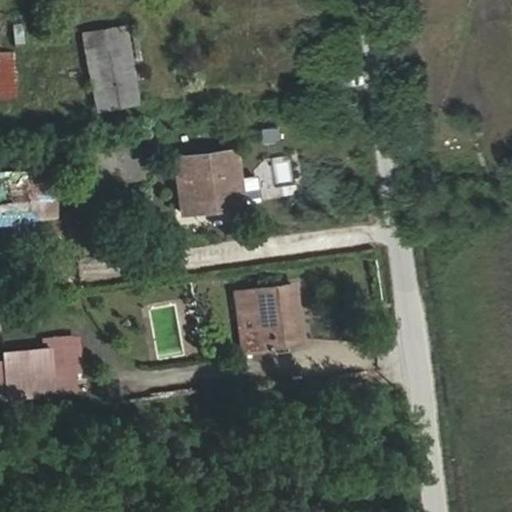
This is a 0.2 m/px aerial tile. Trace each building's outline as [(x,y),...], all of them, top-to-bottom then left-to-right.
[(195,16),(205,79),(226,76),(224,64),(241,62),(233,11),(195,16)] [(89,110),(137,106),(131,24),(83,27),(89,110)] [(14,46),(0,45),(0,96),(13,97),(14,46)] [(93,145),(98,185),(139,180),(134,141),(93,145)] [(181,159),(189,211),(248,205),(241,153),(181,159)] [(0,178),(0,223),(34,219),(29,177),(0,178)] [(238,349),(302,346),(299,281),(235,284),(238,349)] [(0,401),(76,395),(75,374),(82,373),(79,337),(1,344),(2,359),(0,359),(0,401)]
